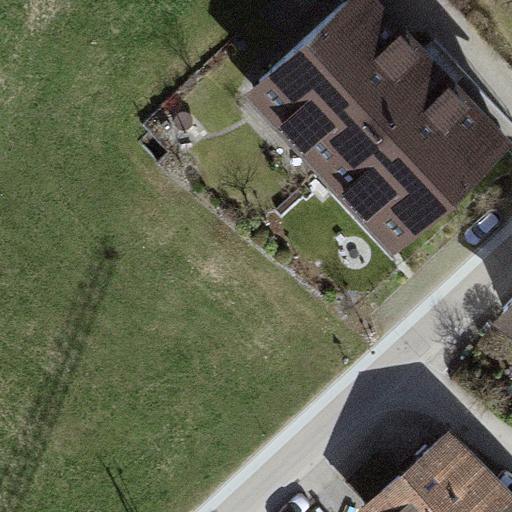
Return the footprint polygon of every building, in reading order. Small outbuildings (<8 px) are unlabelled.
[(511,140),(381,0),(338,0),(244,87),(393,249),(511,140)] [(511,295),(493,316),(511,330),(511,295)] [(423,511),(485,511),(511,488),(511,485),(450,418),(389,473),(423,511)] [(347,511),(423,511),(389,473),(347,511)] [(511,511),(511,488),(485,511),(511,511)]
